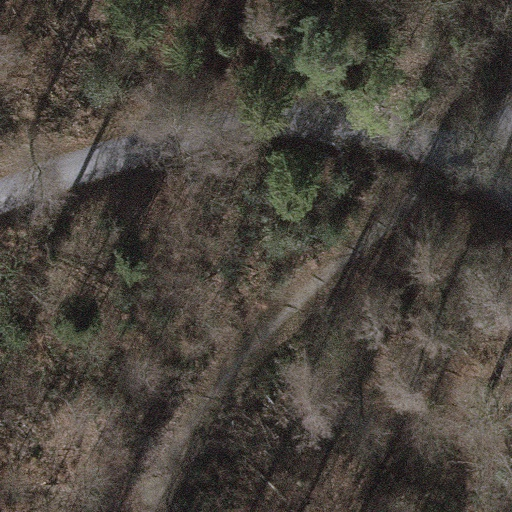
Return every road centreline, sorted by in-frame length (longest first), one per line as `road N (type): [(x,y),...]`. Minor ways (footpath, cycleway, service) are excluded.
road 1 (track): [(0,200),(213,129),(344,127),(455,155),(511,187)]
road 2 (track): [(150,511),(167,450),(238,348)]
